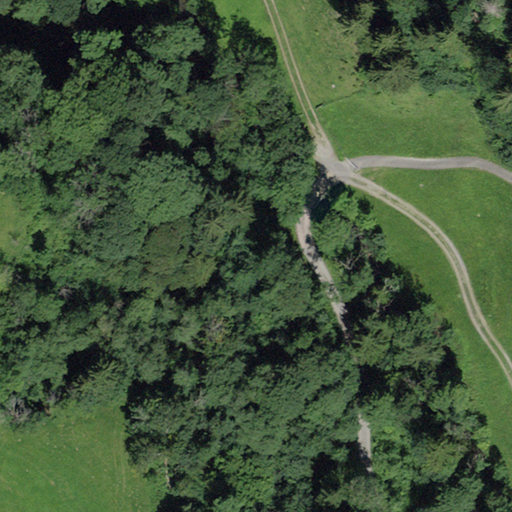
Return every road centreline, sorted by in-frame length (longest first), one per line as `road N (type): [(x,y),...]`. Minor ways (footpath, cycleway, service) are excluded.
road 1 (track): [(386,511),(362,437),(351,348),(302,241),(300,219),(335,168)]
road 2 (track): [(335,168),(409,209),(454,256),(478,322),(511,378)]
road 3 (track): [(335,168),(260,0)]
road 4 (track): [(335,168),(375,160),(476,162),(511,179)]
